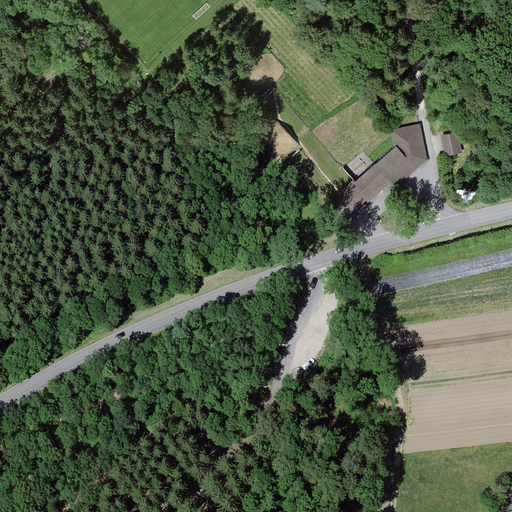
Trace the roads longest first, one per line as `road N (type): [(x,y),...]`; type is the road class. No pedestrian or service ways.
road 1 (tertiary): [(316,261),(144,327),(0,403)]
road 2 (track): [(392,511),(406,392),(351,250)]
road 3 (track): [(437,188),(407,0)]
road 4 (unclassified): [(451,223),(437,188),(416,192),(381,214),(375,244)]
road 5 (unclassified): [(283,376),(310,316),(316,261)]
